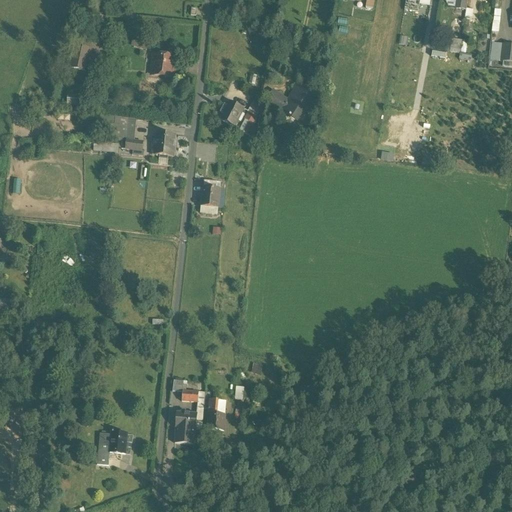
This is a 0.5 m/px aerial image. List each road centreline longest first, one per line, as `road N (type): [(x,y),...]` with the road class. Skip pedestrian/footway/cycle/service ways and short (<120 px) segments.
road 1 (residential): [(210,0),(157,479),(166,511)]
road 2 (track): [(511,274),(161,496)]
road 3 (track): [(184,242),(0,220)]
